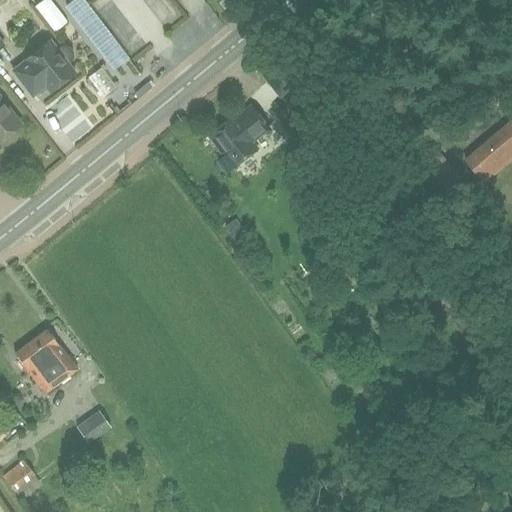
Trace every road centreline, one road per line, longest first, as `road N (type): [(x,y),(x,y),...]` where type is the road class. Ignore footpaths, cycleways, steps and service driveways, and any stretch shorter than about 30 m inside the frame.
road 1 (unclassified): [(0,235),(189,80)]
road 2 (unclassified): [(189,80),(286,0)]
